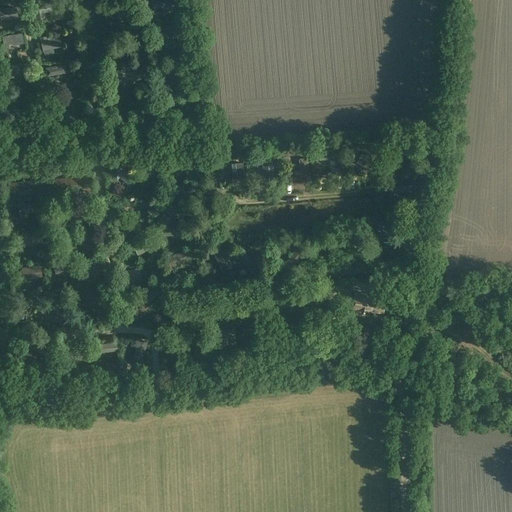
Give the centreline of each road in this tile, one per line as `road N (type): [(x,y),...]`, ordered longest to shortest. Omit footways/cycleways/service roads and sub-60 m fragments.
road 1 (unclassified): [(469,0),(440,263),(404,401),(407,511)]
road 2 (track): [(159,387),(150,334),(114,328),(108,286),(101,180),(113,153),(131,147),(128,130)]
